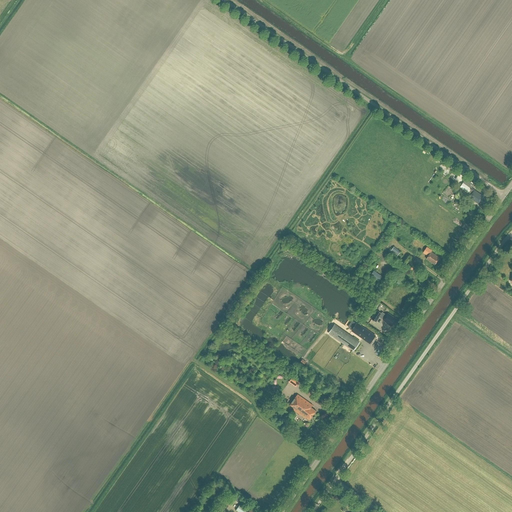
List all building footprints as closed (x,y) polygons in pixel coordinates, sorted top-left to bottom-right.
[(471,183),(466,179),(460,188),(468,193),(466,195),(478,203),(483,197),(475,191),(475,190),(472,188),(474,184),(471,182),(471,183)] [(429,250),(429,249),(427,247),(423,253),(428,256),(426,259),(435,264),(440,258),(429,250)] [(403,255),(393,248),(390,252),(390,251),(388,253),(393,257),(395,255),(397,257),(395,258),(399,261),(403,255)] [(374,271),(371,275),(379,281),(382,277),(374,271)] [(381,313),(377,310),(371,319),(376,322),(379,317),(384,320),(383,320),(392,326),(397,319),(388,313),(387,315),(382,312),(381,313)] [(374,336),(357,323),(352,330),(370,342),(374,336)] [(353,351),(360,342),(335,325),(329,333),(353,351)] [(293,386),(297,380),(292,377),(289,382),(293,386)] [(310,419),(316,410),(311,407),(313,405),(298,394),(289,407),(306,418),(306,417),(310,419)] [(235,500),(238,496),(232,492),(229,496),(235,500)] [(215,511),(222,505),(219,502),(210,511),(215,511)]
